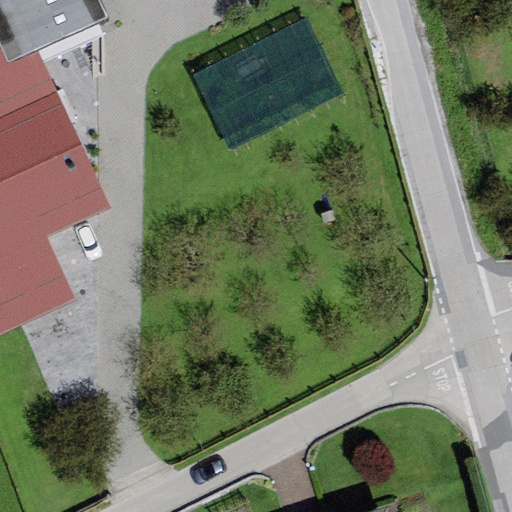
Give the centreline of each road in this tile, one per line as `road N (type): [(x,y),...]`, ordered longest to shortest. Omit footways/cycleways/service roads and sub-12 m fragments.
road 1 (unclassified): [(473,336),(127,511)]
road 2 (unclassified): [(382,0),(473,336)]
road 3 (unclassified): [(473,336),(511,479)]
